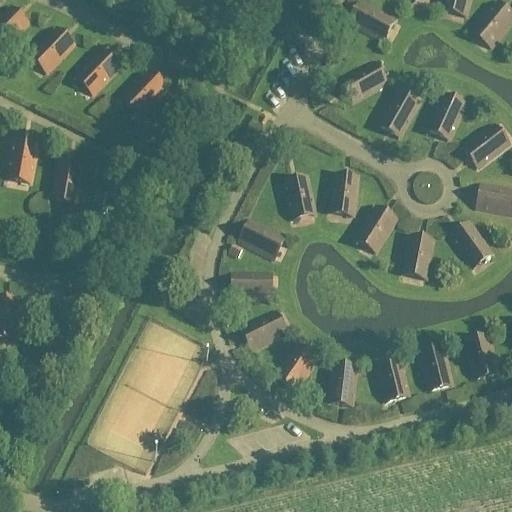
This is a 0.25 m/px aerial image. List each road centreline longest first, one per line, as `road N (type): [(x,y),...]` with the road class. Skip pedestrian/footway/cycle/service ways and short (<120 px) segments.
road 1 (residential): [(70,319),(193,81),(181,67),(39,0)]
road 2 (residential): [(230,377),(210,302),(217,251),(244,186),(292,118)]
road 3 (residential): [(511,399),(343,444)]
road 4 (residential): [(0,474),(70,319)]
road 5 (residential): [(343,444),(189,484)]
road 6 (residential): [(429,190),(292,118)]
road 7 (residential): [(343,444),(274,412),(230,377)]
road 8 (residential): [(292,118),(344,0)]
road 9 (residential): [(72,511),(189,484)]
